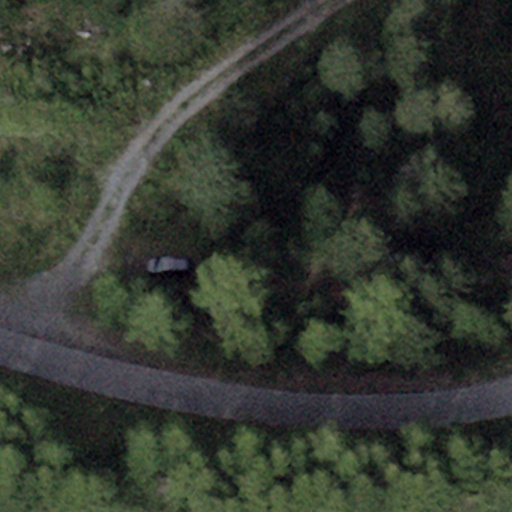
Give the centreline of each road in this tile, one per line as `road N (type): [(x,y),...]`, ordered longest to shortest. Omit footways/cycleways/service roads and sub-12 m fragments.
road 1 (unclassified): [(0,347),(259,405),(422,408),(511,394)]
road 2 (track): [(21,353),(163,127),(335,0)]
